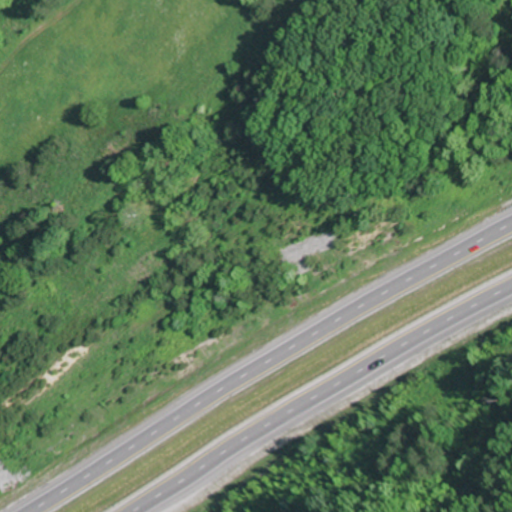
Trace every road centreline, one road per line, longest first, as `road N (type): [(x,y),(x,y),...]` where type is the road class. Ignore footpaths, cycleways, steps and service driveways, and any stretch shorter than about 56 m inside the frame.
road 1 (motorway): [(511,222),(351,309),(21,511)]
road 2 (motorway): [(137,511),(511,291)]
